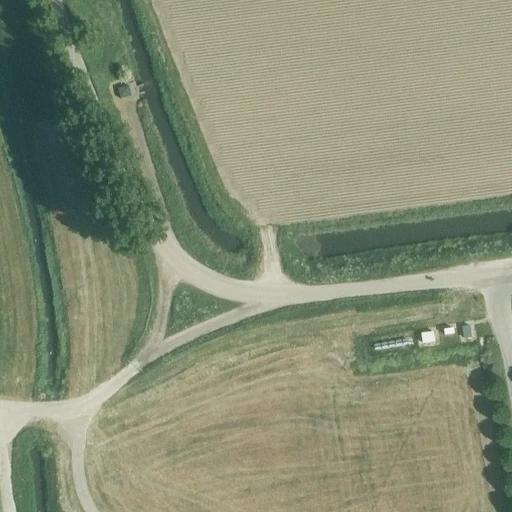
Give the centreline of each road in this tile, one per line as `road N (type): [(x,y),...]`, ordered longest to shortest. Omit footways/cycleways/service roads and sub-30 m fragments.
road 1 (unclassified): [(511,273),(279,297),(197,277),(149,227),(124,182),(55,0)]
road 2 (track): [(139,365),(78,409),(80,485),(92,511)]
road 3 (track): [(150,355),(279,297)]
